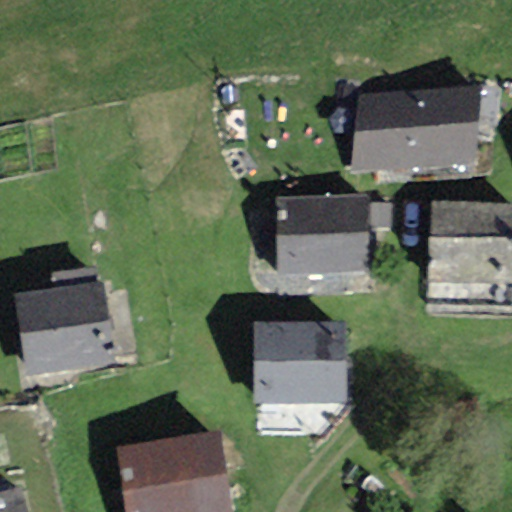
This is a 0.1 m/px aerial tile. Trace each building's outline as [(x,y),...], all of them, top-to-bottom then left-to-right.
[(359,97),(361,176),(472,172),(470,93),(359,97)] [(277,207),(279,284),(368,282),(367,205),(277,207)] [(509,213),(432,210),(430,294),(506,297),(509,213)] [(19,301),(27,381),(111,373),(103,292),(19,301)] [(343,330),(254,331),(255,411),(343,411),(343,330)] [(231,511),(221,440),(118,455),(126,511),(231,511)] [(0,500),(0,511),(25,511),(21,495),(0,500)]
